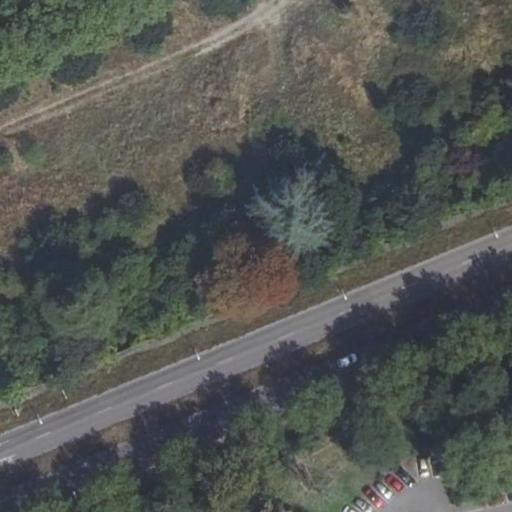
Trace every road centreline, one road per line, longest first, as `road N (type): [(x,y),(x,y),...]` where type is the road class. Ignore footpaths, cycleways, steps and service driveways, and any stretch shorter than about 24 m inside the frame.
road 1 (primary): [(0,511),(511,298)]
road 2 (primary): [(511,245),(0,454)]
